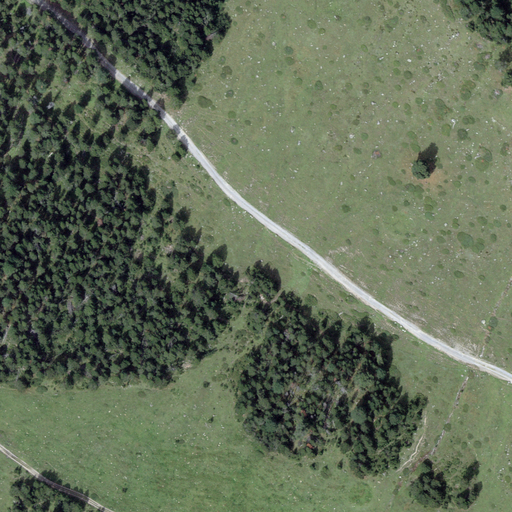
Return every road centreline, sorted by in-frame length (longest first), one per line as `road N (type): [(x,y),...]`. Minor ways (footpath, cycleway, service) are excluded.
road 1 (track): [(511,379),(410,325),(248,206),(44,0)]
road 2 (track): [(136,511),(96,500),(0,444)]
